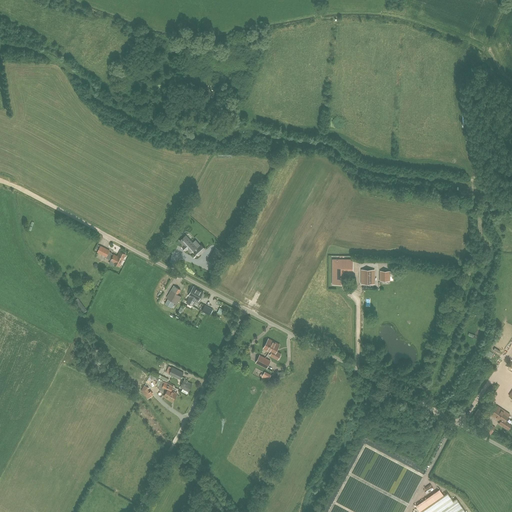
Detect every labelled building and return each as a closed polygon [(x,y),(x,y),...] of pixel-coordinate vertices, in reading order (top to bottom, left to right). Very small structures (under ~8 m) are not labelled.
[(199,245),(196,248),(186,237),(180,242),(183,246),(184,247),(183,248),(186,251),(187,250),(190,253),(194,250),(196,252),(195,252),(199,256),(205,250),(201,246),(201,247),(199,245)] [(109,251),(104,248),(100,246),(97,252),(106,257),(109,251)] [(116,259),(121,262),(125,254),(120,251),(117,257),(116,259)] [(119,266),(121,262),(116,259),(117,257),(114,255),(109,263),(114,266),(115,264),(119,266)] [(332,285),(341,285),(341,268),(353,268),(353,260),(332,259),(332,285)] [(374,283),(374,270),(362,270),(362,283),(374,283)] [(390,271),(381,271),(381,280),(390,280),(390,271)] [(174,285),(171,290),(166,298),(177,304),(181,297),(178,295),(181,289),(174,285)] [(203,292),(194,286),(188,295),(190,296),(187,302),(192,306),(195,301),(199,303),(204,294),(203,293),(203,292)] [(209,315),(212,309),(205,305),(202,311),(209,315)] [(277,347),(278,348),(280,345),(269,339),(264,348),(270,351),(272,347),(273,347),(274,347),(277,348),(277,347)] [(270,351),(271,352),(270,355),(278,359),(278,358),(279,359),(281,356),(280,355),(281,354),(276,351),(278,348),(277,347),(277,348),(274,347),(273,347),(272,347),(270,351)] [(256,362),(262,365),(265,358),(260,355),(256,362)] [(271,361),(265,358),(262,365),(267,368),(271,361)] [(180,380),(184,373),(172,367),(169,374),(180,380)] [(259,376),(262,377),(261,378),(268,381),(271,375),(265,372),(263,375),(261,374),(259,376)] [(187,394),(188,391),(189,391),(192,384),(187,382),(188,380),(185,379),(181,387),(183,388),(181,391),(187,394)] [(167,390),(166,392),(164,396),(173,401),(177,394),(171,390),(174,386),(162,380),(161,383),(159,386),(162,387),(167,390)] [(144,385),(141,390),(148,399),(154,394),(151,391),(150,392),(148,390),(149,388),(144,385)] [(478,420),(486,407),(481,404),(479,408),(478,408),(473,416),(473,417),(470,421),(475,424),(478,420)] [(491,414),(500,421),(498,424),(508,431),(511,425),(505,421),(510,414),(497,405),(491,414)] [(465,511),(457,499),(453,502),(448,493),(420,511),(465,511)]
